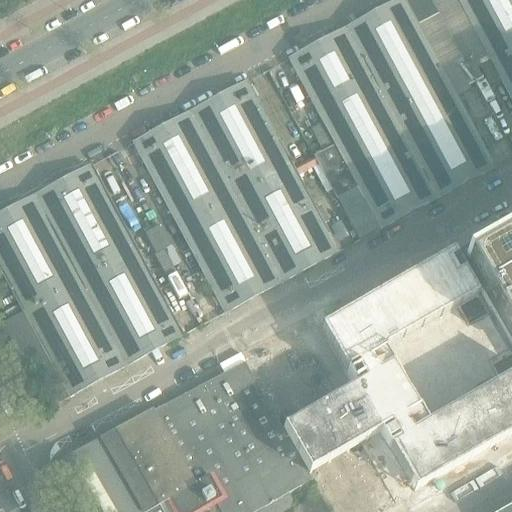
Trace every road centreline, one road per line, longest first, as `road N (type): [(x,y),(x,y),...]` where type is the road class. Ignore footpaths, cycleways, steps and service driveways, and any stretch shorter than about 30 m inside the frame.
road 1 (unclassified): [(13,456),(511,188)]
road 2 (unclassified): [(0,186),(349,0)]
road 3 (unclassified): [(0,74),(138,0)]
